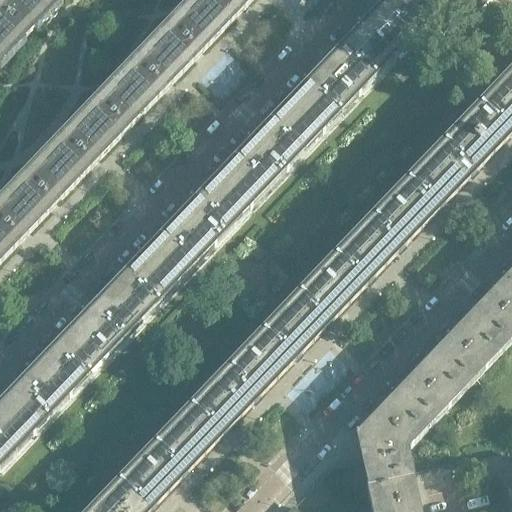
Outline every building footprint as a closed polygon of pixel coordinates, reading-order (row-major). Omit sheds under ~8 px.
[(52,11),(62,0),(4,0),(0,5),(0,43),(11,54),(42,22),(46,26),(57,15),(52,11)] [(183,74),(254,0),(196,0),(194,2),(191,0),(188,0),(179,9),(184,13),(153,46),(183,74)] [(430,21),(450,0),(465,0),(478,12),(489,0),(392,0),(391,2),(364,31),(385,52),(389,48),(397,55),(400,58),(409,49),(406,46),(418,34),(430,21)] [(357,97),(397,55),(389,48),(385,52),(364,31),(327,68),(357,97)] [(0,65),(11,54),(0,43),(0,65)] [(111,150),(183,74),(153,46),(122,78),(118,74),(107,85),(112,89),(81,121),(111,150)] [(321,135),(357,97),(327,68),(291,106),(321,135)] [(511,77),(498,91),(488,100),(476,113),(474,110),(465,119),(467,122),(473,128),(472,134),(493,155),(511,135),(511,77)] [(248,210),(321,135),(291,106),(219,181),(248,210)] [(39,225),(111,150),(81,121),(50,153),(46,149),(35,160),(39,164),(8,196),(39,225)] [(109,511),(110,511),(147,473),(183,435),(216,401),(255,360),(291,322),(327,285),(363,247),(399,209),(435,172),(472,134),(473,128),(467,122),(93,511),(109,511)] [(457,193),(493,155),(472,134),(435,172),(457,193)] [(421,230),(457,193),(435,172),(399,209),(421,230)] [(212,248),(248,210),(219,181),(183,219),(212,248)] [(0,265),(39,225),(8,196),(0,205),(0,265)] [(385,268),(421,230),(399,209),(363,247),(385,268)] [(176,285),(212,248),(183,219),(147,257),(176,285)] [(349,306),(385,268),(363,247),(327,285),(349,306)] [(140,323),(176,285),(147,257),(111,294),(140,323)] [(511,322),(511,280),(491,302),(511,322)] [(313,343),(349,306),(327,285),(291,322),(313,343)] [(104,361),(140,323),(111,294),(75,332),(104,361)] [(483,369),(511,339),(511,322),(491,302),(454,341),(483,369)] [(277,381),(313,343),(291,322),(255,360),(277,381)] [(68,398),(104,361),(75,332),(38,370),(68,398)] [(446,408),(483,369),(454,341),(417,380),(446,408)] [(238,422),(277,381),(255,360),(216,401),(238,422)] [(31,436),(68,398),(38,370),(2,408),(31,436)] [(409,447),(446,408),(417,380),(380,419),(409,447)] [(205,457),(238,422),(216,401),(183,435),(205,457)] [(0,468),(31,436),(2,408),(0,410),(0,468)] [(409,447),(380,419),(359,440),(364,464),(388,459),(389,463),(405,459),(403,453),(409,447)] [(169,494),(205,457),(183,435),(147,473),(169,494)] [(414,502),(409,478),(405,459),(389,463),(388,459),(364,464),(375,511),(414,502)] [(151,511),(169,494),(147,473),(110,511),(111,511),(151,511)] [(416,511),(414,502),(375,511),(374,511),(416,511)]
